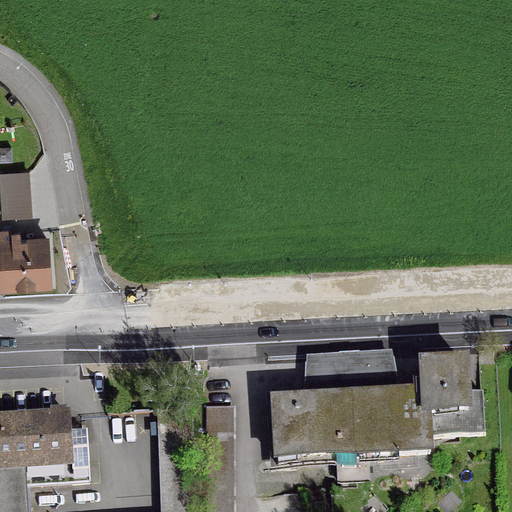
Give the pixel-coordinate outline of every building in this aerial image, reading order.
[(0,222),(10,222),(33,220),(31,203),(0,206),(0,222)] [(10,234),(10,231),(0,232),(0,270),(1,287),(46,284),(43,240),(18,242),(17,234),(10,234)] [(276,463),(337,460),(338,484),(368,482),(367,458),(427,455),(427,440),(483,436),(481,395),(464,396),(463,367),(420,370),(421,388),(413,389),(414,397),(271,405),(275,464),(276,463)] [(207,511),(235,511),(234,407),(206,408),(207,511)] [(25,511),(24,490),(87,485),(84,434),(68,435),(67,418),(0,422),(0,511),(25,511)]
